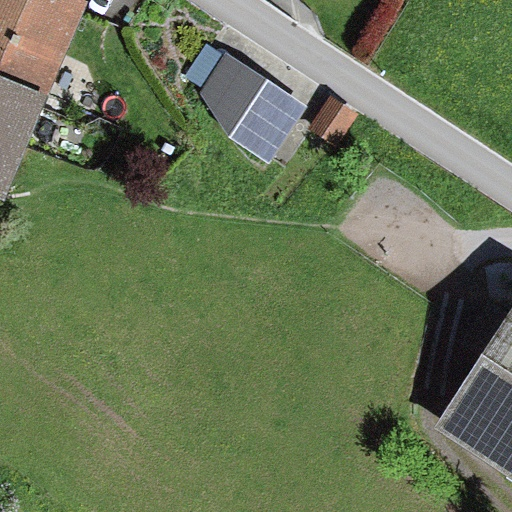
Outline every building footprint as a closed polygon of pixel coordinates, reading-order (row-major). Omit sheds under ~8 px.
[(0,0),(0,89),(37,107),(80,16),(46,0),(0,0)] [(308,112),(223,58),(197,99),(230,140),(271,167),(308,112)] [(0,182),(37,107),(0,89),(0,182)] [(357,120),(329,101),(308,133),(335,152),(357,120)] [(511,293),(510,293),(420,432),(511,490),(511,293)]
